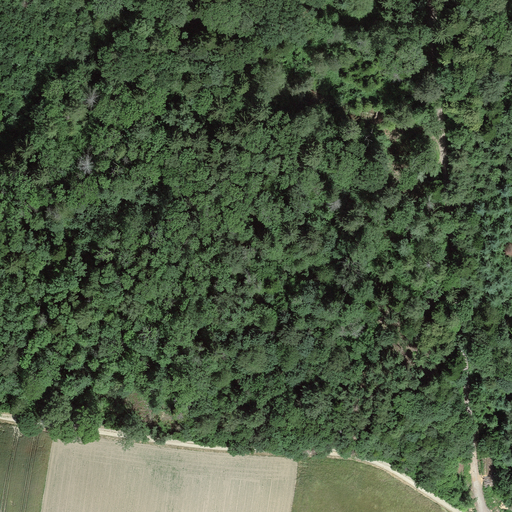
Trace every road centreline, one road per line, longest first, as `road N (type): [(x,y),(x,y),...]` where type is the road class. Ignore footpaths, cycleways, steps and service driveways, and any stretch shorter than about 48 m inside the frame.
road 1 (track): [(484,511),(432,0)]
road 2 (track): [(0,416),(183,443),(355,454),(461,511)]
